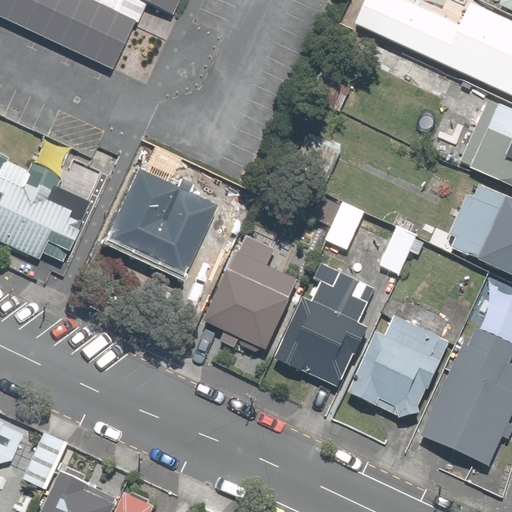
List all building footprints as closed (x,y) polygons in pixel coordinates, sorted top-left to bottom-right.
[(179,0),(0,0),(0,16),(114,69),(135,26),(140,14),(145,4),(171,17),(179,0)] [(511,0),(497,0),(494,8),(511,16),(511,0)] [(398,51),(380,42),(368,66),(438,100),(459,57),(407,32),(398,51)] [(511,49),(507,47),(496,68),(483,61),(472,83),(511,102),(511,49)] [(511,112),(484,101),(455,168),(511,193),(511,112)] [(0,163),(0,250),(53,274),(86,203),(0,163)] [(128,174),(95,245),(180,284),(213,213),(128,174)] [(472,198),(463,194),(445,236),(453,240),(447,253),(511,281),(511,201),(477,186),(472,198)] [(338,204),(320,242),(342,252),(360,214),(338,204)] [(393,229),(372,269),(394,280),(414,239),(393,229)] [(195,334),(233,352),(238,341),(254,349),(286,280),(263,269),(272,250),(236,233),(195,321),(200,323),(195,334)] [(355,322),(364,304),(351,298),(358,282),(337,271),(329,287),(318,282),(307,303),(303,301),(271,366),(332,395),(365,327),(355,322)] [(372,333),(342,393),(407,426),(448,343),(437,337),(446,319),(407,299),(399,316),(384,309),(380,317),(387,320),(379,336),(372,333)] [(511,349),(511,346),(472,328),(464,346),(458,343),(415,435),(480,466),(511,397),(511,365),(506,363),(511,349)] [(0,474),(19,431),(0,422),(0,474)] [(101,511),(107,501),(51,474),(66,444),(29,426),(24,437),(21,446),(25,448),(11,483),(43,495),(36,511),(101,511)] [(107,501),(101,511),(170,511),(177,497),(122,470),(107,501)]
